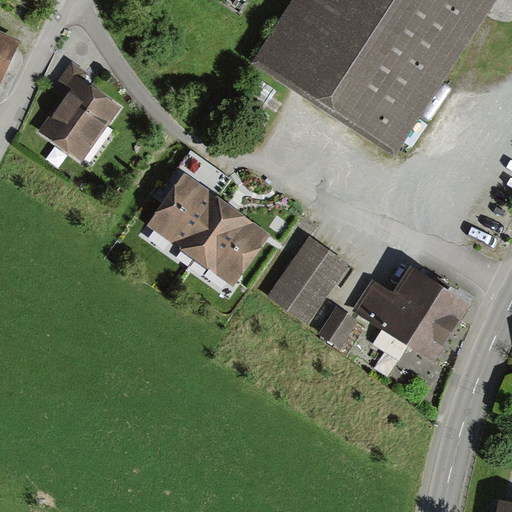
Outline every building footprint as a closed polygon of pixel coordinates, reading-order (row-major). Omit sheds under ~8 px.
[(297,0),(256,63),(394,154),(496,0),(297,0)] [(0,90),(23,41),(0,31),(0,90)] [(83,85),(70,76),(60,89),(70,97),(44,132),(81,160),(117,111),(83,85)] [(273,237),(186,179),(149,233),(236,291),(273,237)] [(267,300),(308,327),(349,266),(309,238),(267,300)] [(411,271),(394,297),(371,282),(351,312),(434,368),(472,312),(439,290),(411,271)] [(337,309),(319,337),(341,351),(359,323),(337,309)] [(511,511),(511,506),(500,503),(497,511),(511,511)]
